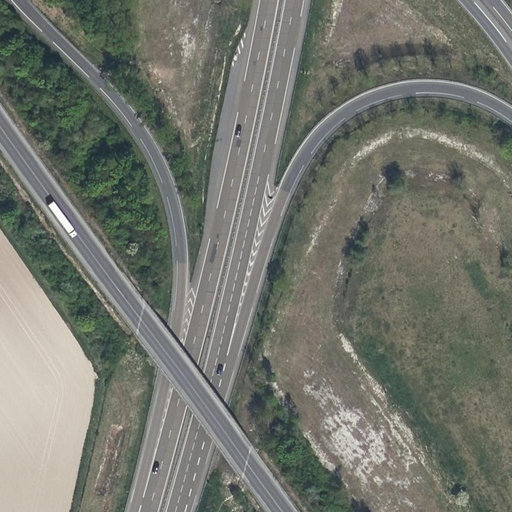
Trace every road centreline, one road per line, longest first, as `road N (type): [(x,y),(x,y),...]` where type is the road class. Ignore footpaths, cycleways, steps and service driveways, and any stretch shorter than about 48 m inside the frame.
road 1 (motorway): [(186,471),(207,454),(276,217),(302,157),(330,119),(365,96),(446,84),(489,97),(511,115)]
road 2 (motorway): [(26,0),(124,98),(177,205),(182,305),(134,511)]
road 3 (motorway): [(272,0),(219,251),(151,511)]
road 4 (motorway): [(186,471),(296,0)]
road 5 (primary): [(281,511),(0,131)]
